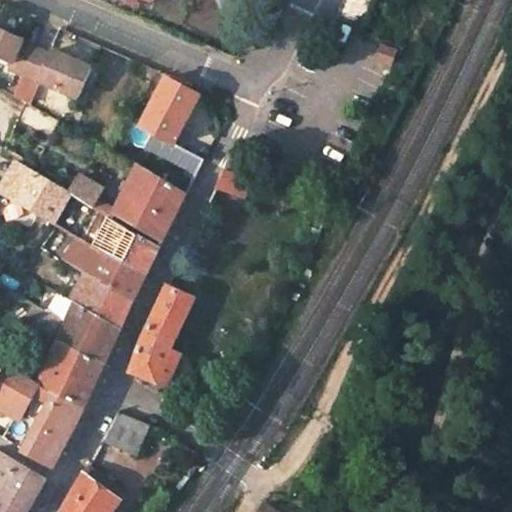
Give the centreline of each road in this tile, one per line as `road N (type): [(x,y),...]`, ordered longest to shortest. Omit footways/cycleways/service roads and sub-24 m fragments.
road 1 (track): [(511,25),(317,422)]
road 2 (track): [(511,178),(467,286),(424,457),(381,511)]
road 3 (residential): [(108,383),(261,89)]
road 4 (unclassified): [(108,383),(168,416),(257,483),(281,474),(317,422)]
road 5 (residential): [(261,89),(43,0)]
road 6 (residential): [(46,511),(108,383)]
